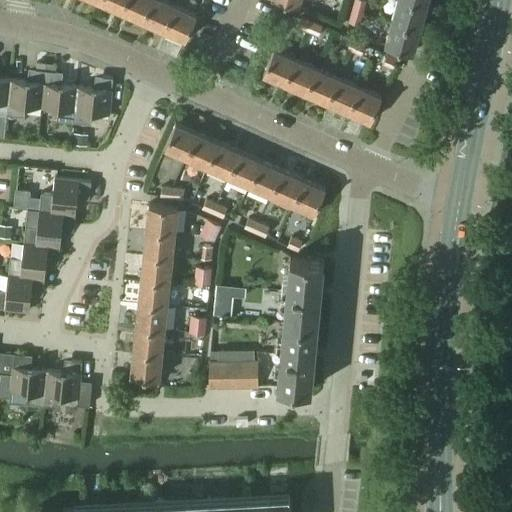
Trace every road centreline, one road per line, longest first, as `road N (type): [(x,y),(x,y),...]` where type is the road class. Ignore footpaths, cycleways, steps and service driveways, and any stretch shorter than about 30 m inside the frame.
road 1 (tertiary): [(436,511),(456,201)]
road 2 (residential): [(336,406),(360,164)]
road 3 (residential): [(103,390),(124,408),(336,406)]
road 4 (tertiary): [(456,201),(495,0)]
road 5 (residential): [(43,335),(83,242),(103,221),(112,163)]
road 6 (residential): [(360,164),(201,94)]
road 7 (residential): [(152,70),(66,36),(13,26)]
